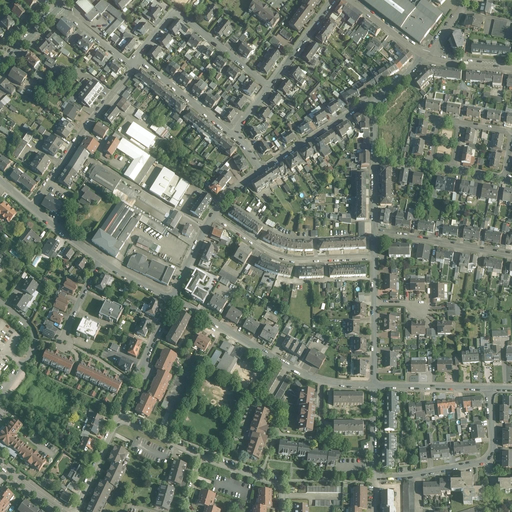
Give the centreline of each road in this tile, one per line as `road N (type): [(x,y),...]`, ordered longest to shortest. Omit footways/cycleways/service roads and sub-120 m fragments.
road 1 (residential): [(373,384),(313,377),(173,299)]
road 2 (residential): [(200,457),(119,423),(72,511)]
road 3 (residential): [(488,386),(493,444),(485,460),(375,478)]
road 4 (residential): [(137,55),(177,11),(269,85)]
road 5 (residential): [(133,66),(30,207)]
road 6 (residential): [(211,215),(293,259),(372,257)]
road 7 (residential): [(374,231),(511,254)]
road 8 (residential): [(373,99),(261,170)]
road 9 (residential): [(137,55),(234,134)]
